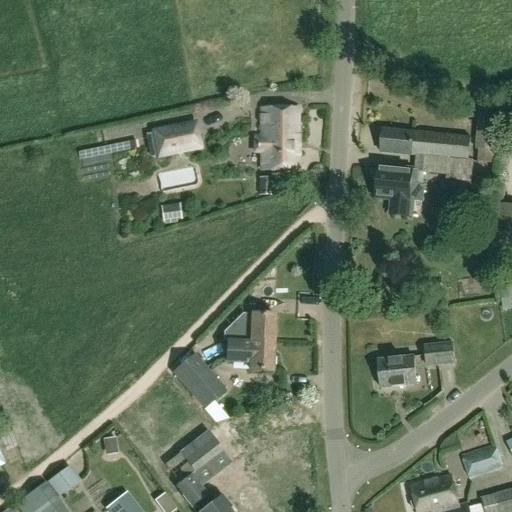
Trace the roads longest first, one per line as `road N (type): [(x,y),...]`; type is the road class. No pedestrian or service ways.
road 1 (unclassified): [(333,471),(339,0)]
road 2 (track): [(0,498),(137,392),(306,219),(334,204)]
road 3 (tertiary): [(333,471),(410,447),(511,366)]
